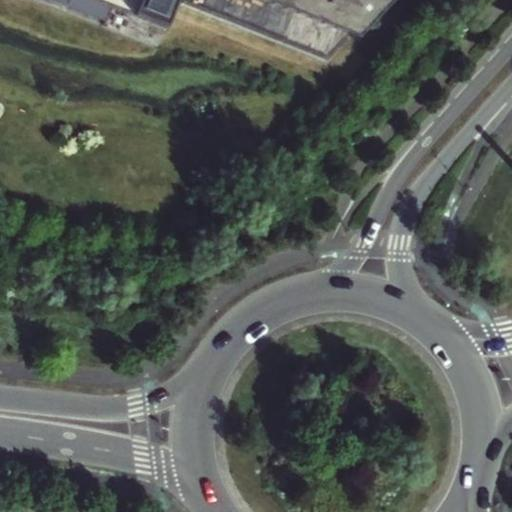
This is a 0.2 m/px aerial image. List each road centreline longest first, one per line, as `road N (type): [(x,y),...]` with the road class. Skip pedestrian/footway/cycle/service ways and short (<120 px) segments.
road 1 (tertiary): [(511,46),(399,174),(353,260),(304,295)]
road 2 (tertiary): [(409,310),(396,255),(408,207),(511,83)]
road 3 (primary): [(210,370),(165,396),(116,407),(0,397)]
road 4 (primary): [(0,432),(142,459),(205,490)]
road 5 (primary): [(480,458),(475,391),(441,334)]
road 6 (primary): [(210,370),(194,422),(205,490)]
road 7 (primary): [(304,295),(254,318),(210,370)]
